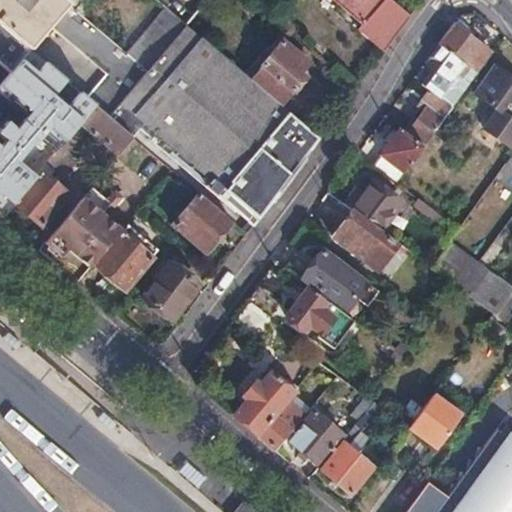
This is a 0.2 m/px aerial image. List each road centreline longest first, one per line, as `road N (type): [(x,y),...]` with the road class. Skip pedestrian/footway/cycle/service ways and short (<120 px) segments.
road 1 (residential): [(458,0),(164,377)]
road 2 (residential): [(0,280),(96,363),(115,365),(130,349),(164,377)]
road 3 (residential): [(164,377),(323,511)]
